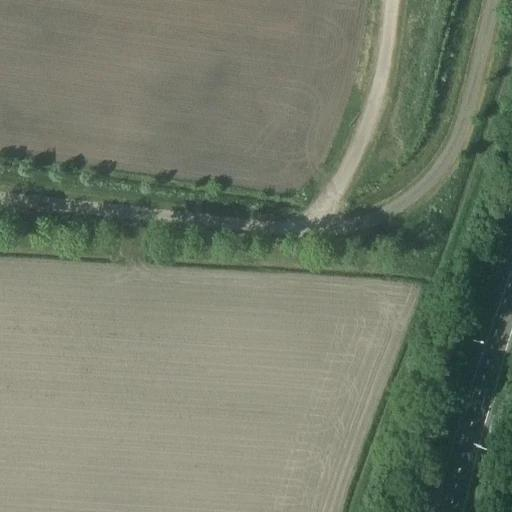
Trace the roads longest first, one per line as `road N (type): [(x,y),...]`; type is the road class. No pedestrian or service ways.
road 1 (unclassified): [(0,196),(350,217),(400,204),(427,186),(462,115),(490,0)]
road 2 (motorway): [(511,282),(449,511)]
